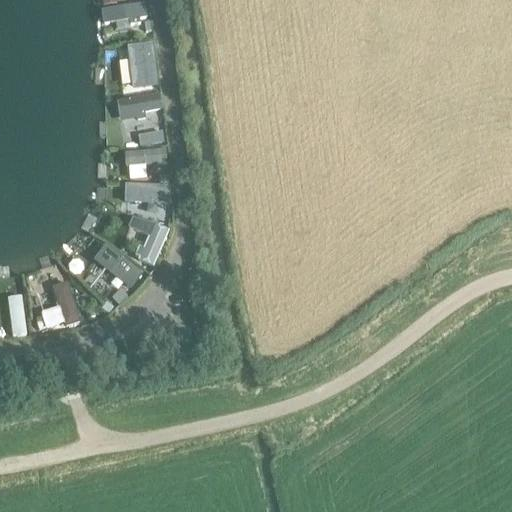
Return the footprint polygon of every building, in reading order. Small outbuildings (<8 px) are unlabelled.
[(104,25),(140,20),(147,19),(145,7),(103,13),(104,25)] [(148,89),(147,50),(133,51),(135,90),(148,89)] [(147,122),(146,116),(163,113),(160,97),(117,105),(120,119),(135,116),(136,123),(147,122)] [(166,168),(165,152),(126,155),(127,171),(154,169),(154,173),(162,172),(162,168),(166,168)] [(162,210),(162,205),(170,205),(171,190),(128,189),(128,204),(152,205),(152,210),(162,210)] [(133,221),(129,230),(150,239),(144,251),(140,249),(136,258),(140,260),(139,263),(154,269),(169,234),(155,227),(133,221)] [(107,248),(95,263),(131,292),(143,276),(107,248)] [(54,291),(60,310),(42,316),(44,323),(46,330),(46,331),(65,325),(66,329),(80,324),(68,286),(54,291)] [(17,297),(1,297),(0,320),(0,335),(16,336),(17,297)]
